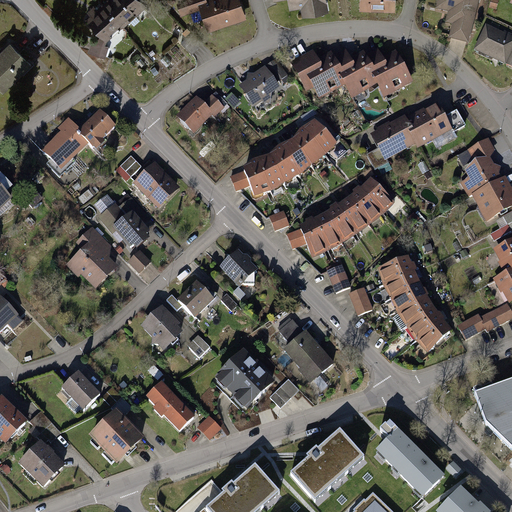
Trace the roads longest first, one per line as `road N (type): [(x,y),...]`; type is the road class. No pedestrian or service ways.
road 1 (residential): [(117,488),(403,388)]
road 2 (residential): [(229,212),(80,352),(0,380)]
road 3 (residential): [(229,212),(403,388)]
road 4 (residential): [(144,120),(190,80),(269,39)]
road 5 (residential): [(403,388),(511,492)]
road 6 (residential): [(269,39),(341,27),(405,32)]
road 7 (residential): [(405,32),(441,50),(500,112)]
road 8 (residential): [(144,120),(229,212)]
